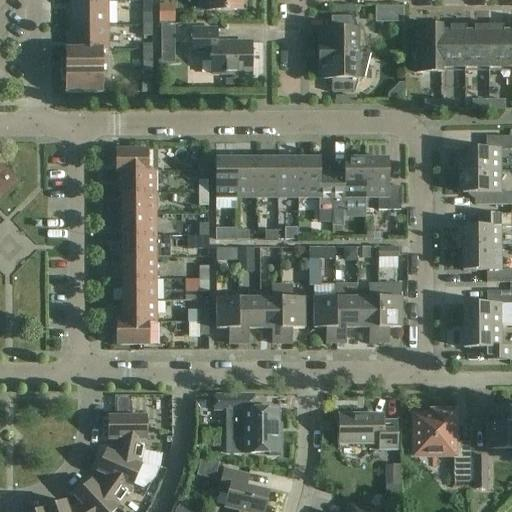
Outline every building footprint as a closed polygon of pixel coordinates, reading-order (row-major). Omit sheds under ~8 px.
[(206,0),(207,11),(243,11),(242,0),(206,0)] [(69,2),(69,25),(108,24),(107,1),(69,2)] [(173,6),(159,7),(159,24),(174,24),(173,12),(173,6)] [(407,22),(407,6),(376,7),(376,23),(407,22)] [(151,24),(151,14),(142,14),(143,24),(151,24)] [(324,46),(324,56),(371,55),(369,55),(364,31),(357,31),(354,17),(331,17),(331,31),(319,31),(319,46),(324,46)] [(69,25),(69,48),(101,48),(101,51),(108,50),(108,24),(69,25)] [(151,24),(143,24),(143,37),(151,37),(151,24)] [(162,45),(176,45),(176,28),(162,27),(162,45)] [(464,33),(464,68),(488,68),(488,27),(473,27),(473,33),(464,33)] [(511,68),(511,33),(502,33),(502,27),(488,27),(488,68),(511,68)] [(441,69),(441,33),(440,28),(426,28),(426,33),(416,33),(416,55),(412,56),(416,68),(416,73),(441,73),(441,69)] [(464,68),(464,33),(465,28),(449,28),(449,33),(441,33),(441,69),(464,68)] [(217,44),(217,30),(191,30),(192,56),(206,55),(211,60),(211,75),(251,74),(251,44),(217,44)] [(151,57),(151,45),(143,45),(143,57),(151,57)] [(66,94),(102,94),(101,51),(101,48),(69,48),(69,49),(65,50),(66,94)] [(371,55),(324,56),(324,65),(319,65),(319,80),(331,80),(331,93),(354,93),(358,80),(364,80),(369,56),(371,56),(371,55)] [(151,57),(143,57),(143,69),(152,69),(151,57)] [(152,69),(143,69),(143,81),(152,81),(152,69)] [(152,93),(152,83),(141,83),(142,93),(152,93)] [(488,110),(488,101),(472,101),(472,110),(488,110)] [(505,110),(505,101),(488,101),(488,110),(505,110)] [(441,110),(441,102),(424,102),(424,111),(441,110)] [(457,110),(457,102),(441,102),(441,110),(457,110)] [(511,138),(505,138),(485,138),(485,150),(462,150),(462,172),(500,172),(499,151),(511,151),(511,138)] [(147,172),(147,150),(115,150),(115,173),(121,173),(147,172)] [(207,172),(207,160),(198,160),(198,172),(207,172)] [(236,161),(236,199),(256,199),(256,160),(236,161)] [(256,160),(256,199),(277,199),(277,160),(256,160)] [(277,160),(277,199),(297,199),(297,160),(277,160)] [(331,216),(332,188),(319,188),(319,160),(297,160),(297,199),(318,198),(318,211),(320,212),(320,216),(331,216)] [(332,188),(331,216),(342,216),(342,211),(345,211),(345,198),(366,198),(366,160),(344,160),(344,188),(332,188)] [(378,211),(380,211),(400,211),(400,187),(388,187),(388,160),(366,160),(366,198),(378,198),(378,211)] [(215,161),(215,199),(236,199),(236,161),(215,161)] [(121,173),(121,194),(155,194),(155,172),(147,172),(121,173)] [(476,206),(496,206),(511,206),(511,193),(500,193),(500,172),(462,172),(462,194),(476,195),(476,206)] [(198,181),(198,194),(207,194),(207,181),(198,181)] [(155,194),(121,194),(121,216),(155,216),(155,194)] [(198,194),(199,207),(207,206),(207,194),(198,194)] [(462,227),(462,249),(500,249),(500,228),(511,228),(511,215),(496,215),(476,215),(476,227),(462,227)] [(155,216),(121,216),(121,238),(155,237),(155,216)] [(199,225),(199,237),(207,237),(207,224),(199,225)] [(215,242),(236,241),(236,235),(230,234),(230,230),(215,230),(215,242)] [(236,232),(236,235),(236,241),(249,241),(249,232),(236,232)] [(264,232),(264,241),(278,241),(278,232),(264,232)] [(284,241),(298,241),(298,232),(284,232),(284,241)] [(155,237),(121,238),(122,259),(155,259),(155,237)] [(207,237),(199,237),(187,237),(187,250),(199,250),(208,250),(207,237)] [(378,248),(378,249),(378,259),(398,259),(398,248),(378,248)] [(356,249),(343,249),(343,263),(356,262),(356,249)] [(358,260),(370,260),(370,249),(358,249),(358,260)] [(500,249),(462,249),(462,272),(486,272),(486,284),(511,283),(511,270),(500,270),(500,249)] [(254,250),(238,250),(238,273),(254,273),(254,250)] [(155,259),(122,259),(122,281),(156,281),(155,259)] [(335,344),(335,286),(316,286),(316,262),(309,263),(309,286),(313,286),(313,310),(313,330),(325,330),(325,344),(335,344)] [(199,268),(199,281),(208,280),(208,268),(199,268)] [(208,280),(199,281),(199,293),(208,293),(208,280)] [(156,281),(122,281),(122,302),(156,302),(156,281)] [(281,344),(281,286),(271,286),(271,300),(260,300),(260,330),(271,330),(271,344),(281,344)] [(303,299),(292,299),(292,286),(281,286),(281,344),(292,344),(291,330),(304,330),(303,299)] [(357,330),(357,299),(357,286),(335,286),(335,344),(345,344),(345,330),(357,330)] [(369,286),(369,299),(357,299),(357,330),(368,330),(368,344),(379,344),(378,286),(369,286)] [(378,286),(379,344),(389,344),(388,329),(401,329),(401,286),(378,286)] [(486,304),(463,305),(463,327),(500,327),(511,326),(511,293),(486,293),(486,304)] [(238,345),(238,300),(216,300),(216,330),(228,330),(228,345),(238,345)] [(260,330),(260,300),(238,300),(238,345),(248,345),(248,330),(260,330)] [(148,324),(156,324),(156,302),(122,302),(122,323),(122,324),(148,324)] [(192,312),(192,325),(208,324),(208,311),(199,311),(199,312),(192,312)] [(122,324),(122,323),(116,323),(117,346),(148,346),(148,324),(122,324)] [(208,324),(192,325),(189,325),(189,336),(208,336),(208,324)] [(500,327),(463,327),(463,349),(487,349),(487,361),(511,361),(511,348),(501,348),(500,327)] [(214,411),(226,411),(227,454),(243,454),(266,454),(268,457),(275,457),(280,452),(280,441),(278,439),(278,410),(252,410),(252,397),(214,397),(214,411)] [(127,399),(117,400),(117,413),(128,413),(127,399)] [(487,423),(488,443),(487,450),(511,449),(511,408),(492,409),(492,423),(487,423)] [(454,455),(455,482),(470,482),(470,458),(470,443),(454,443),(454,412),(432,412),(432,416),(414,416),(415,456),(454,455)] [(382,416),(338,416),(339,444),(379,444),(378,450),(397,451),(396,422),(382,422),(382,416)] [(115,455),(140,466),(144,441),(146,441),(146,417),(108,417),(108,441),(117,441),(115,455)] [(97,488),(116,507),(130,487),(132,487),(141,466),(140,466),(115,455),(106,451),(97,472),(105,476),(97,488)] [(470,482),(474,482),(474,490),(487,489),(486,457),(473,458),(470,458),(470,482)] [(395,478),(400,478),(400,458),(391,458),(391,470),(395,470),(395,478)] [(248,476),(229,471),(224,470),(219,490),(229,492),(225,508),(240,511),(263,511),(268,493),(245,488),(248,476)] [(97,488),(91,481),(74,497),(80,504),(68,511),(67,511),(113,511),(117,509),(116,508),(116,507),(97,488)] [(67,511),(68,511),(65,502),(43,510),(43,511),(67,511)]
